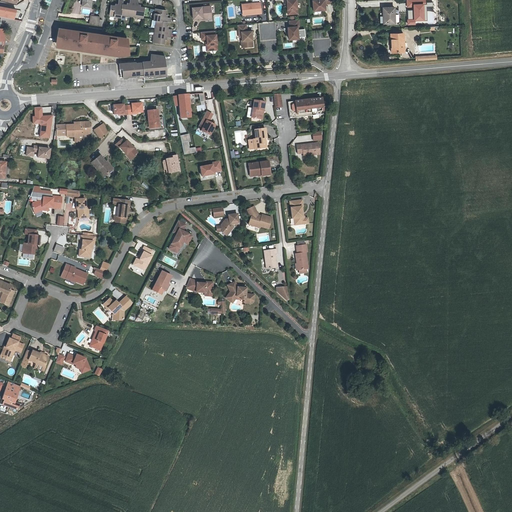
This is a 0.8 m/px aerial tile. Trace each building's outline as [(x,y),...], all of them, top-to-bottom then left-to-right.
[(119,11),(120,0),(116,0),(113,0),(113,1),(109,1),(108,11),(112,12),(112,13),(113,13),(114,13),(115,12),(119,13),(119,11)] [(127,12),(130,13),(131,0),(124,0),(125,1),(120,0),(119,11),(123,12),(124,13),(126,13),(127,12)] [(131,0),(130,13),(132,13),(134,14),(135,14),(136,13),(141,14),(142,4),(137,3),(138,1),(135,1),(135,0),(131,0)] [(241,11),(260,9),(258,0),(241,0),(240,0),(241,11)] [(285,0),(286,0),(286,6),(290,5),(291,10),(296,10),(295,0),(285,0)] [(209,1),(191,3),(191,14),(201,13),(201,15),(204,14),(204,13),(210,13),(209,1)] [(382,19),(396,19),(400,18),(400,11),(396,11),(395,3),(385,3),(385,8),(381,8),(382,19)] [(155,15),(165,17),(168,18),(169,14),(165,13),(166,11),(164,10),(165,6),(154,4),(153,8),(152,9),(152,10),(152,11),(153,12),(152,15),(155,15)] [(17,9),(0,5),(0,16),(15,19),(17,9)] [(88,17),(96,19),(97,11),(89,10),(88,17)] [(153,26),(169,29),(170,25),(166,24),(166,22),(164,21),(165,17),(155,15),(154,20),(153,20),(153,21),(153,22),(153,23),(153,26)] [(287,36),(297,35),(296,23),(298,23),(297,16),(288,17),(288,23),(286,23),(287,36)] [(251,42),(250,34),(249,34),(249,32),(250,32),(250,27),(245,27),(245,20),(236,21),(237,28),(239,28),(240,36),(239,36),(240,43),(251,42)] [(169,29),(153,26),(152,30),(151,31),(151,32),(151,33),(151,34),(151,37),(162,39),(162,34),(164,35),(165,32),(168,33),(169,29)] [(213,26),(199,27),(200,35),(205,35),(205,37),(205,40),(204,40),(205,46),(214,45),(214,40),(215,39),(214,30),(213,30),(213,26)] [(126,36),(55,27),(51,46),(114,55),(127,55),(126,36)] [(404,30),(392,30),(392,49),(405,48),(404,30)] [(131,57),(115,58),(116,71),(118,71),(119,72),(122,72),(124,70),(132,70),(132,71),(134,71),(135,69),(139,68),(139,71),(148,70),(148,68),(153,68),(153,70),(154,70),(154,72),(163,71),(162,51),(148,48),(147,55),(138,56),(139,58),(131,58),(131,57)] [(276,90),(270,91),(271,104),(278,103),(276,90)] [(188,115),(185,94),(175,94),(175,95),(176,104),(178,116),(188,115)] [(317,96),(284,99),(285,115),(293,115),(319,112),(317,96)] [(258,110),(260,110),(262,101),(251,99),(249,107),(247,116),(256,118),(258,110)] [(125,104),(125,113),(130,113),(130,111),(140,111),(139,102),(129,102),(129,104),(125,104)] [(121,113),(125,113),(125,104),(121,104),(121,103),(111,104),(111,113),(121,112),(121,113)] [(33,124),(42,123),(40,137),(50,138),(52,116),(42,116),(42,108),(35,108),(35,116),(33,117),(33,124)] [(199,108),(192,122),(196,124),(194,127),(203,131),(208,122),(203,119),(201,118),(202,117),(205,111),(199,108)] [(148,120),(149,127),(157,126),(156,110),(146,110),(146,120),(148,120)] [(96,131),(103,126),(98,118),(90,123),(92,126),(96,131)] [(58,125),(59,135),(65,135),(65,137),(72,136),(80,136),(80,133),(88,133),(87,122),(79,122),(79,124),(73,125),(66,125),(66,124),(58,125)] [(257,140),(259,140),(259,137),(260,137),(260,128),(249,129),(250,138),(247,138),(247,140),(248,148),(260,147),(259,142),(258,142),(257,140)] [(318,129),(310,130),(311,138),(319,137),(318,129)] [(115,134),(109,140),(112,143),(113,142),(123,155),(129,151),(128,150),(124,145),(127,143),(122,137),(120,135),(118,137),(115,134)] [(124,145),(128,150),(131,147),(123,136),(122,137),(127,143),(124,145)] [(182,137),(175,138),(177,151),(190,148),(189,143),(183,144),(182,137)] [(316,141),(303,142),(304,144),(299,144),(299,142),(294,143),(295,151),(300,151),(300,153),(317,152),(316,141)] [(24,147),(23,155),(31,156),(32,151),(36,152),(36,157),(45,158),(46,149),(40,148),(35,147),(36,146),(31,145),(30,148),(24,147)] [(166,154),(163,154),(159,155),(161,169),(172,167),(170,150),(165,151),(166,154)] [(100,156),(92,163),(104,177),(113,168),(107,161),(106,162),(100,156)] [(205,162),(193,164),(195,173),(207,171),(207,169),(214,168),(213,159),(205,160),(205,162)] [(247,167),(247,173),(255,172),(255,171),(258,171),(258,173),(264,173),(263,159),(243,161),(244,167),(247,167)] [(43,199),(32,202),(35,214),(47,208),(61,209),(62,196),(53,195),(53,196),(43,196),(43,199)] [(87,212),(89,212),(89,208),(86,208),(86,198),(80,199),(76,199),(77,208),(79,208),(79,210),(79,218),(88,218),(87,212)] [(111,220),(119,222),(121,219),(122,217),(124,205),(126,206),(127,200),(117,199),(116,204),(115,203),(113,215),(110,214),(110,217),(111,220)] [(298,216),(297,206),(299,204),(298,199),(286,200),(287,217),(289,217),(290,224),(301,223),(300,217),(300,216),(298,216)] [(265,220),(256,217),(255,218),(252,217),(252,215),(248,206),(241,209),(244,217),(242,224),(253,228),(254,227),(262,230),(265,220)] [(231,213),(221,214),(222,219),(220,220),(219,218),(214,224),(214,231),(219,235),(226,226),(226,223),(231,222),(231,213)] [(169,219),(164,230),(168,232),(160,247),(166,250),(168,244),(171,246),(174,240),(176,240),(178,236),(181,238),(183,234),(174,229),(177,223),(169,219)] [(93,241),(95,242),(96,236),(94,236),(90,235),(86,235),(82,234),(81,243),(83,243),(84,243),(84,246),(82,246),(82,249),(80,249),(80,256),(86,257),(87,255),(91,255),(92,244),(93,241)] [(36,245),(38,245),(40,245),(41,236),(37,235),(29,235),(28,244),(24,243),(23,253),(35,255),(36,249),(36,245)] [(56,244),(53,251),(62,254),(64,247),(56,244)] [(290,265),(290,271),(301,270),(300,254),(301,253),(301,246),(291,247),(291,254),(289,254),(290,265)] [(139,260),(138,259),(135,265),(144,269),(147,263),(148,263),(151,256),(150,255),(153,251),(144,247),(142,251),(143,251),(139,260)] [(269,250),(257,251),(258,269),(269,268),(268,254),(270,254),(269,250)] [(96,268),(93,275),(103,279),(110,264),(103,261),(99,269),(96,268)] [(89,273),(66,264),(61,277),(83,286),(89,273)] [(172,276),(162,271),(152,290),(161,295),(172,276)] [(197,280),(190,278),(186,288),(197,293),(205,293),(205,296),(213,296),(213,281),(197,280)] [(0,291),(2,292),(0,297),(0,302),(9,307),(15,292),(11,289),(12,285),(0,280),(0,291)] [(238,288),(229,287),(227,282),(220,285),(222,292),(218,298),(222,301),(225,298),(228,297),(233,297),(233,300),(237,300),(236,302),(241,302),(244,300),(245,295),(237,294),(238,288)] [(287,287),(276,288),(276,295),(283,301),(288,299),(287,287)] [(241,302),(236,302),(236,303),(242,304),(246,301),(246,295),(245,295),(244,300),(241,302)] [(115,305),(113,303),(109,299),(103,305),(107,309),(108,308),(114,314),(115,313),(117,314),(117,320),(122,321),(124,319),(124,311),(131,304),(131,302),(125,296),(118,304),(117,305),(115,305)] [(108,331),(96,326),(88,346),(100,351),(108,331)] [(21,337),(13,334),(11,339),(9,338),(5,346),(4,346),(0,354),(0,357),(10,362),(15,351),(21,353),(25,344),(19,342),(21,337)] [(49,356),(32,349),(30,353),(26,352),(21,365),(25,367),(28,360),(45,367),(49,356)] [(75,356),(68,353),(64,362),(75,366),(75,368),(80,370),(82,374),(91,370),(86,358),(76,354),(75,356)] [(21,387),(8,381),(1,399),(3,400),(2,405),(17,410),(20,404),(16,402),(21,387)]
